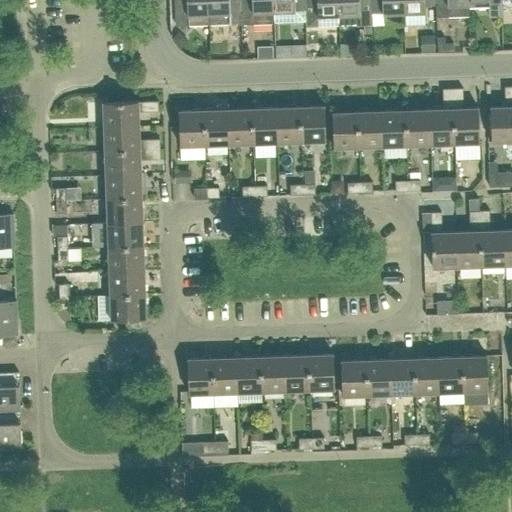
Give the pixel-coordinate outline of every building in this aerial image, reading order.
[(175,0),(176,25),(209,24),(207,0),(175,0)] [(207,0),(209,24),(241,23),(240,0),(207,0)] [(241,24),(274,22),(272,0),(240,0),(241,23),(241,24)] [(272,0),(274,22),(306,21),(305,0),(272,0)] [(305,0),(306,21),(306,27),(339,26),(337,0),(305,0)] [(371,25),(371,13),(370,0),(337,0),(339,26),(371,25)] [(370,0),(371,13),(382,13),(403,13),(402,0),(370,0)] [(402,0),(403,13),(404,25),(425,25),(424,5),(436,5),(435,0),(402,0)] [(471,4),(468,5),(468,0),(435,0),(436,5),(436,17),(471,16),(471,4)] [(437,38),(437,53),(454,52),(453,44),(445,44),(444,38),(437,38)] [(511,85),(504,86),(505,106),(490,107),(491,142),(511,141),(511,85)] [(443,89),(443,102),(453,102),(453,89),(443,89)] [(463,89),(453,89),(453,102),(463,101),(463,89)] [(103,102),(104,127),(139,126),(138,101),(103,102)] [(158,101),(145,101),(146,111),(159,111),(158,101)] [(325,140),(324,105),(299,106),(300,141),(325,140)] [(275,107),(277,142),(300,141),(299,106),(275,107)] [(253,143),(277,142),(275,107),(251,108),(253,143)] [(229,144),(253,143),(251,108),(228,109),(229,144)] [(479,143),(478,108),(453,109),(454,144),(479,143)] [(179,110),(180,146),(205,145),(204,109),(179,110)] [(204,109),(205,145),(229,144),(228,109),(204,109)] [(406,145),(430,145),(429,109),(405,110),(406,145)] [(453,109),(429,109),(430,145),(454,144),(453,109)] [(381,111),(382,146),(406,145),(405,110),(381,111)] [(333,112),(334,147),(359,147),(358,111),(333,112)] [(358,111),(359,147),(382,146),(381,111),(358,111)] [(105,151),(140,150),(139,126),(104,127),(105,151)] [(147,139),(147,149),(160,149),(160,138),(147,139)] [(160,149),(147,149),(147,159),(160,159),(160,149)] [(105,151),(106,175),(141,173),(140,150),(105,151)] [(488,161),(490,186),(511,185),(511,170),(497,172),(497,161),(488,161)] [(433,185),(447,185),(448,170),(433,169),(433,185)] [(142,197),(141,173),(106,175),(106,199),(142,197)] [(395,181),(395,191),(408,191),(408,180),(395,181)] [(421,190),(420,180),(408,180),(408,191),(421,190)] [(373,192),(372,181),(360,182),(360,192),(373,192)] [(347,182),(348,193),(360,192),(360,182),(347,182)] [(315,194),(315,183),(302,184),(303,194),(315,194)] [(290,195),(303,194),(302,184),(290,184),(290,195)] [(242,196),(255,196),(254,185),(242,186),(242,196)] [(267,195),(267,185),(254,185),(255,196),(267,195)] [(56,188),(56,200),(66,200),(66,187),(56,188)] [(194,198),(207,197),(206,187),(194,187),(194,198)] [(219,197),(219,187),(206,187),(207,197),(219,197)] [(142,221),(142,197),(106,199),(107,222),(142,221)] [(480,223),(479,210),(478,198),(468,199),(469,211),(469,223),(480,223)] [(66,200),(56,200),(56,213),(67,213),(66,200)] [(480,223),(490,223),(489,210),(479,210),(480,223)] [(431,212),(431,225),(442,224),(441,212),(431,212)] [(0,247),(13,247),(14,274),(15,274),(14,247),(13,213),(0,213),(0,247)] [(90,237),(99,236),(98,214),(89,215),(90,237)] [(108,246),(143,245),(142,221),(107,222),(108,246)] [(67,224),(53,224),(53,236),(57,236),(68,235),(67,224)] [(481,265),(505,265),(504,229),(480,230),(481,265)] [(480,230),(456,231),(457,266),(481,265),(480,230)] [(432,267),(457,266),(456,231),(431,232),(432,267)] [(57,236),(57,248),(68,248),(68,235),(57,236)] [(144,269),(143,245),(108,246),(109,270),(144,269)] [(68,248),(57,248),(58,261),(68,261),(68,248)] [(145,293),(144,269),(109,270),(110,294),(145,293)] [(16,300),(15,274),(14,274),(15,300),(0,300),(0,334),(17,334),(17,333),(16,300)] [(59,284),(59,296),(70,296),(69,283),(59,284)] [(111,319),(146,318),(145,293),(110,294),(111,319)] [(70,296),(59,296),(60,309),(70,309),(70,296)] [(334,388),(333,353),(308,354),(309,389),(334,388)] [(285,390),(309,389),(308,354),(284,355),(285,390)] [(261,391),(285,390),(284,355),(260,356),(261,391)] [(461,356),(463,391),(463,403),(488,402),(486,355),(461,356)] [(214,393),(237,392),(236,356),(212,357),(214,393)] [(237,392),(261,391),(260,356),(236,356),(237,392)] [(439,392),(463,391),(461,356),(438,357),(439,392)] [(187,358),(189,393),(214,393),(212,357),(187,358)] [(391,393),(415,393),(414,357),(390,358),(391,393)] [(415,393),(439,392),(438,357),(414,357),(415,393)] [(366,359),(367,394),(391,393),(390,358),(366,359)] [(341,360),(342,395),(367,394),(366,359),(341,360)] [(18,371),(0,372),(0,410),(17,410),(20,410),(19,392),(16,392),(15,373),(19,373),(18,371)] [(0,448),(21,448),(21,430),(17,430),(17,410),(0,410),(0,448)] [(464,432),(452,432),(452,443),(465,443),(464,432)] [(477,432),(464,432),(465,443),(477,442),(477,432)] [(416,434),(417,444),(429,444),(429,433),(416,434)] [(416,434),(404,434),(404,445),(417,444),(416,434)] [(368,435),(356,436),(356,446),(369,446),(368,435)] [(368,435),(369,446),(381,446),(381,435),(368,435)] [(311,437),(298,438),(299,448),(311,448),(311,437)] [(311,437),(311,448),(324,448),(323,437),(311,437)] [(263,439),(250,440),(251,450),(263,450),(263,439)] [(263,439),(263,450),(276,449),(276,439),(263,439)] [(228,440),(215,441),(215,451),(228,451),(228,440)] [(203,452),(215,451),(215,441),(202,441),(203,452)]
